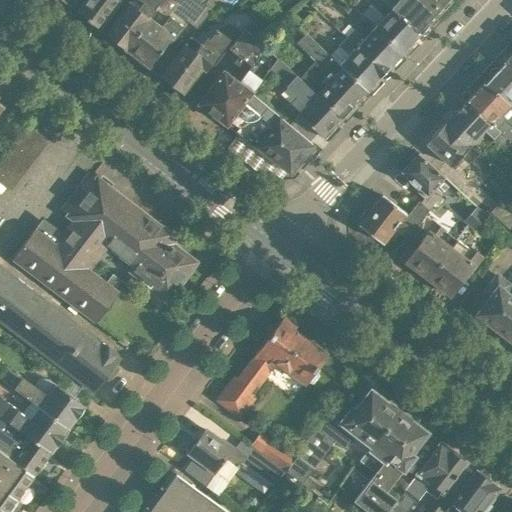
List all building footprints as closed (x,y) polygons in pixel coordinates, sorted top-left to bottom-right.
[(120,1),(120,0),(75,0),(68,5),(68,6),(67,7),(98,31),(120,1)] [(125,50),(154,12),(162,0),(144,0),(138,10),(129,2),(105,35),(125,50)] [(180,0),(162,0),(154,12),(125,50),(148,68),(168,40),(171,42),(187,21),(195,28),(209,10),(201,4),(203,0),(182,0),(181,1),(180,0)] [(203,0),(201,4),(209,10),(213,4),(207,0),(203,0)] [(415,33),(379,0),(363,0),(383,18),(372,30),(399,54),(417,34),(415,33)] [(437,13),(422,0),(379,0),(415,33),(425,25),(430,26),(437,21),(435,15),(437,13)] [(449,0),(422,0),(437,13),(440,11),(445,11),(451,6),(449,1),(449,0)] [(239,32),(229,26),(215,33),(208,42),(206,40),(201,46),(190,37),(160,76),(182,93),(200,67),(204,69),(225,41),(229,45),(239,32)] [(262,33),(256,27),(250,34),(255,40),(262,33)] [(234,64),(246,74),(239,84),(223,71),(197,106),(227,128),(243,106),(251,95),(270,70),(277,60),(255,40),(250,34),(244,29),(240,33),(239,32),(229,45),(231,46),(229,50),(239,58),(234,64)] [(345,38),(382,72),(399,54),(372,30),(363,40),(353,30),(345,38)] [(295,44),(313,62),(298,79),(315,95),(340,118),(366,91),(337,65),(304,34),(295,44)] [(337,65),(366,91),(382,72),(345,38),(338,46),(348,56),(337,65)] [(511,51),(484,81),(511,107),(511,51)] [(290,125),(310,142),(317,134),(322,138),(340,118),(315,95),(298,79),(295,76),(277,60),(270,70),(305,105),(290,125)] [(511,126),(511,107),(484,81),(466,101),(490,125),(500,133),(504,136),(511,144),(511,127),(511,126)] [(227,128),(253,147),(289,174),(314,146),(310,142),(290,125),(277,115),(251,95),(243,106),(227,128)] [(470,146),(483,133),(490,125),(466,101),(446,123),(470,146)] [(470,146),(446,123),(444,122),(424,143),(451,168),(471,147),(470,146)] [(27,127),(0,162),(0,183),(10,191),(47,142),(27,127)] [(511,144),(504,136),(500,133),(492,142),(506,154),(511,147),(511,144)] [(420,203),(428,211),(433,206),(436,209),(446,198),(435,188),(444,178),(415,151),(405,162),(407,164),(399,172),(417,187),(415,190),(424,198),(420,203)] [(493,168),(479,154),(471,163),(486,176),(493,168)] [(134,271),(169,298),(193,264),(172,248),(178,241),(160,228),(162,226),(148,215),(146,218),(87,172),(83,178),(85,180),(62,210),(73,219),(53,245),(33,230),(11,259),(96,323),(118,293),(90,272),(108,246),(136,267),(134,271)] [(428,211),(420,203),(418,202),(407,216),(405,213),(404,214),(381,197),(369,212),(366,210),(360,217),(363,220),(359,226),(382,243),(392,230),(406,241),(419,224),(429,212),(428,211)] [(511,225),(511,216),(499,204),(490,213),(508,230),(511,225)] [(474,229),(486,216),(475,206),(463,220),(474,229)] [(426,279),(454,242),(443,233),(445,230),(434,221),(433,222),(432,221),(435,218),(429,212),(419,224),(427,229),(418,242),(420,244),(405,263),(426,279)] [(454,242),(426,279),(449,297),(463,276),(466,278),(481,257),(469,248),(466,251),(454,242)] [(110,352),(0,267),(0,322),(94,394),(120,359),(115,355),(117,353),(112,350),(110,352)] [(496,331),(511,312),(511,296),(508,293),(511,285),(498,274),(482,294),(488,298),(475,316),(496,331)] [(511,343),(511,312),(496,331),(511,343)] [(305,386),(327,357),(291,330),(294,326),(283,317),(263,343),(264,344),(236,380),(234,378),(217,400),(238,417),(252,398),(249,396),(267,371),(268,372),(275,363),(286,372),(287,371),(305,386)] [(0,377),(39,406),(68,428),(84,407),(54,385),(47,380),(38,379),(33,387),(6,367),(0,375),(0,377)] [(357,434),(372,445),(398,411),(395,409),(395,405),(389,400),(385,400),(370,389),(354,409),(350,407),(342,420),(327,410),(294,457),(284,472),(301,485),(334,440),(346,449),(357,434)] [(51,452),(68,428),(39,406),(37,410),(29,405),(23,413),(0,396),(0,414),(29,435),(51,452)] [(398,411),(372,445),(360,461),(376,473),(354,502),(367,511),(387,511),(397,501),(387,493),(417,457),(413,454),(428,434),(412,421),(414,419),(405,413),(401,414),(398,411)] [(219,495),(238,468),(245,458),(220,440),(219,442),(204,428),(186,453),(215,473),(206,486),(219,495)] [(0,450),(34,475),(51,452),(29,435),(21,446),(0,430),(0,450)] [(260,454),(284,472),(294,457),(270,440),(261,432),(249,447),(260,454)] [(435,500),(440,495),(441,496),(466,463),(441,444),(397,501),(387,511),(409,511),(418,501),(424,492),(435,500)] [(15,504),(14,501),(16,497),(20,497),(25,491),(24,487),(33,475),(34,475),(0,450),(0,511),(5,511),(6,511),(10,511),(15,504)] [(284,472),(260,454),(253,463),(277,481),(284,472)] [(494,511),(488,507),(490,504),(488,503),(499,489),(475,470),(445,511),(444,511),(494,511)] [(226,511),(176,475),(149,511),(226,511)] [(313,511),(319,511),(327,503),(318,496),(308,508),(313,511)] [(444,511),(445,511),(434,502),(426,511),(444,511)]
